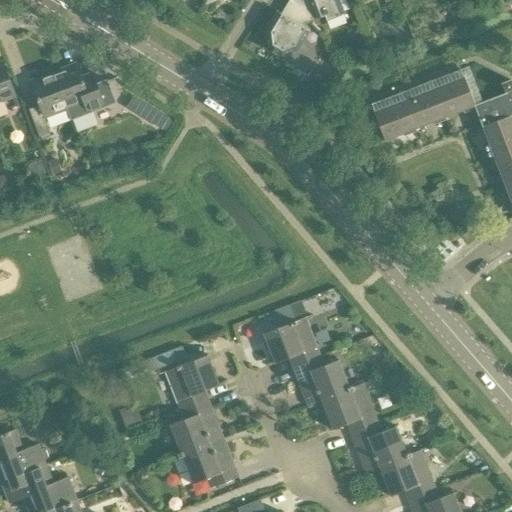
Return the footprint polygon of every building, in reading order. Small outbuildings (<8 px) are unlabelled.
[(308,21),(290,0),(288,0),(280,14),(276,11),(264,31),(266,48),(280,56),(297,50),(309,31),(303,28),(308,21)] [(290,0),(308,21),(323,15),(325,21),(343,14),(337,0),(290,0)] [(339,0),(343,11),(349,9),(344,0),(339,0)] [(71,118),(115,101),(107,78),(94,82),(91,73),(81,76),(76,62),(53,71),(71,118)] [(434,88),(431,81),(418,86),(421,93),(404,100),(401,93),(388,98),(391,105),(373,112),(384,141),(473,107),(511,206),(511,121),(510,116),(511,115),(511,89),(511,88),(511,86),(509,80),(500,83),(503,92),(504,92),(505,93),(474,105),(461,70),(448,75),(450,82),(434,88)] [(0,99),(11,96),(15,106),(18,104),(14,94),(6,71),(0,72),(0,99)] [(67,107),(53,71),(30,80),(39,103),(28,108),(39,136),(49,132),(43,116),(67,107)] [(134,96),(126,108),(144,119),(151,107),(134,96)] [(55,159),(47,162),(51,174),(60,170),(55,159)] [(0,189),(10,185),(6,173),(0,175),(0,189)] [(301,301),(274,311),(280,327),(295,322),(294,318),(306,313),(301,301)] [(288,358),(291,367),(320,356),(306,317),(295,322),(280,327),(263,334),(274,363),(288,358)] [(181,347),(144,361),(148,372),(185,358),(181,347)] [(165,372),(180,410),(209,399),(206,391),(220,385),(209,355),(165,372)] [(306,406),(320,401),(320,400),(349,389),(349,388),(338,360),(324,365),(320,356),(291,367),(306,406)] [(393,356),(381,360),(386,373),(397,369),(393,356)] [(346,425),(349,433),(378,422),(363,383),(349,388),(349,389),(320,400),(320,401),(331,430),(346,425)] [(169,426),(180,455),(224,439),(209,399),(180,410),(183,420),(169,426)] [(364,473),(378,468),(378,467),(406,456),(406,455),(395,426),(381,432),(378,422),(349,433),(364,473)] [(0,480),(1,483),(46,465),(44,459),(48,458),(45,447),(40,449),(39,445),(24,450),(16,430),(0,436),(0,480)] [(224,439),(180,455),(192,485),(206,480),(210,489),(239,478),(224,439)] [(403,491),(407,500),(436,489),(421,449),(406,455),(406,456),(378,467),(378,468),(389,497),(403,491)] [(24,498),(29,511),(48,511),(77,501),(68,477),(53,483),(46,465),(1,483),(9,504),(24,498)] [(411,511),(462,511),(454,492),(439,498),(436,489),(407,500),(411,511)] [(81,511),(77,501),(48,511),(81,511)]
